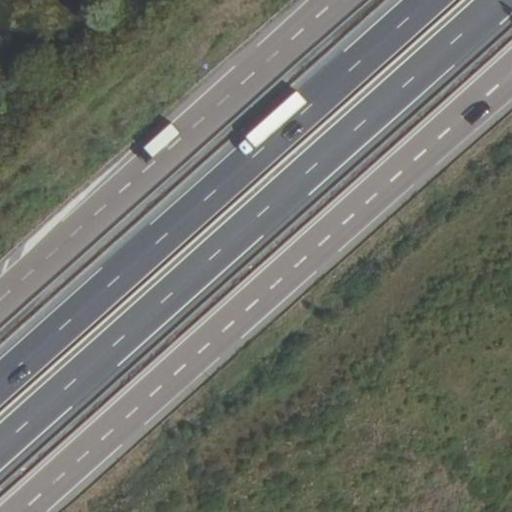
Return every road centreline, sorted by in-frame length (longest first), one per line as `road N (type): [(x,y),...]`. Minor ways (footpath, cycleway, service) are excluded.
road 1 (trunk): [(0,445),(497,0)]
road 2 (trunk): [(16,511),(511,73)]
road 3 (trunk): [(424,0),(0,372)]
road 4 (trunk): [(335,0),(0,298)]
